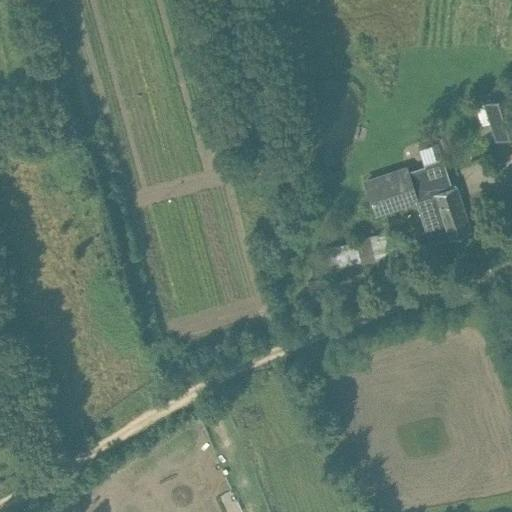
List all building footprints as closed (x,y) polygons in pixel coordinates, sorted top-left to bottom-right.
[(482,102),(475,105),(482,124),(489,122),(495,140),(511,134),(511,102),(509,93),(482,102)] [(404,169),(365,182),(366,184),(375,212),(415,199),(430,244),(431,244),(431,243),(470,231),(464,211),(455,182),(451,184),(442,156),(438,142),(419,148),(423,163),(424,164),(408,170),(408,168),(404,169)] [(294,230),(287,211),(269,217),(276,236),(294,230)] [(392,236),(391,230),(356,239),(361,262),(390,255),(392,263),(406,259),(400,234),(392,236)] [(328,267),(359,259),(354,240),(323,248),(328,267)]
